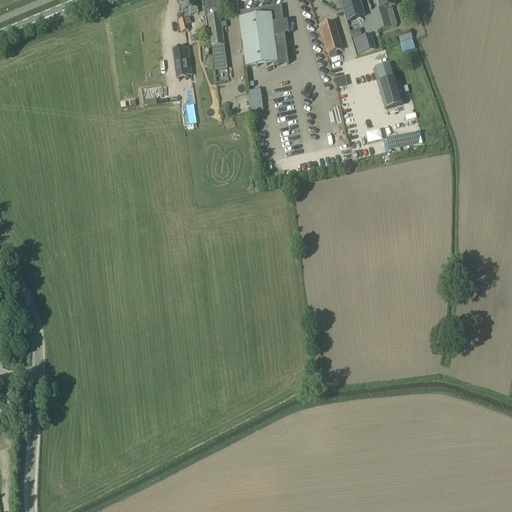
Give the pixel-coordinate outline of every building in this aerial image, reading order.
[(189,17),(188,12),(196,9),(193,0),(177,0),(183,19),(189,17)] [(216,11),(223,9),(220,0),(205,0),(204,0),(207,12),(216,10),(216,11)] [(338,0),(345,23),(363,18),(358,0),(338,0)] [(371,14),(377,33),(397,26),(391,8),(395,7),(392,0),(376,0),(379,11),(371,14)] [(287,23),(283,23),(281,8),(258,11),(259,18),(239,20),(245,70),(276,66),(276,68),(288,66),(284,37),(289,36),(287,23)] [(206,18),(211,49),(224,47),(220,16),(206,18)] [(189,31),(187,25),(190,25),(189,20),(178,22),(181,33),(189,31)] [(327,55),(341,51),(333,24),(320,28),(327,55)] [(374,52),(370,37),(353,42),(358,57),(374,52)] [(184,51),(183,49),(171,51),(176,81),(188,80),(188,78),(191,77),(188,50),(184,51)] [(391,61),(372,65),(381,101),(401,96),(391,61)] [(332,84),(334,93),(341,92),(339,83),(332,84)] [(288,96),(249,101),(250,115),(289,110),(288,96)] [(274,177),(256,180),(258,193),(276,189),(274,177)]
